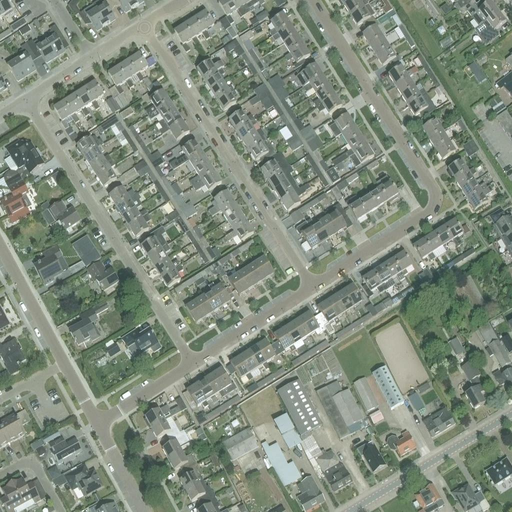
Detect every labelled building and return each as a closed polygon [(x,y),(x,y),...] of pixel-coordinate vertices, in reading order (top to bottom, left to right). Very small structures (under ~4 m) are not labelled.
[(0,0),(0,11),(3,17),(12,11),(8,3),(5,0),(0,0)] [(102,0),(93,6),(106,27),(116,21),(109,11),(114,8),(109,0),(102,0)] [(135,9),(128,0),(109,0),(114,8),(119,5),(125,15),(135,9)] [(128,0),(135,9),(144,3),(142,0),(128,0)] [(230,0),(225,0),(219,4),(227,17),(226,18),(231,26),(235,23),(230,17),(236,13),(238,12),(230,0)] [(245,0),(230,0),(238,12),(236,13),(241,19),(243,18),(251,13),(246,6),(248,5),(245,0)] [(245,0),(248,5),(246,6),(251,13),(253,12),(255,10),(251,4),(256,0),(245,0)] [(366,1),(361,4),(358,0),(354,0),(344,7),(350,17),(369,5),(366,1)] [(385,0),(384,0),(381,2),(385,9),(389,6),(385,0)] [(422,0),(436,18),(441,14),(431,0),(422,0)] [(458,10),(467,4),(464,0),(451,0),(455,5),(454,5),(458,10)] [(477,5),(476,5),(473,0),(468,5),(467,4),(458,10),(463,17),(468,13),(479,28),(479,27),(498,13),(493,6),(492,7),(490,4),(481,10),(477,5)] [(439,6),(443,12),(449,8),(445,2),(439,6)] [(365,28),(375,22),(373,18),(375,16),(369,5),(350,17),(357,27),(362,24),(365,28)] [(93,6),(78,15),(86,26),(90,23),(92,25),(97,33),(106,27),(93,6)] [(390,19),(391,18),(398,28),(402,26),(395,16),(393,11),(387,14),(390,19)] [(206,41),(210,39),(206,32),(214,27),(205,13),(195,19),(204,33),(202,34),(206,41)] [(479,28),(475,31),(487,46),(491,43),(500,36),(496,31),(505,24),(502,20),(503,20),(498,13),(479,27),(479,28)] [(272,38),(291,26),(284,16),(271,24),(275,30),(269,33),(272,38)] [(196,38),(202,34),(204,33),(195,19),(185,26),(193,40),(192,41),(196,48),(200,45),(196,38)] [(17,31),(27,25),(24,20),(14,26),(17,31)] [(368,33),(363,36),(369,47),(383,38),(376,28),(379,26),(376,21),(375,22),(365,28),(368,33)] [(65,53),(64,51),(69,48),(56,26),(50,30),(51,32),(48,35),(50,39),(45,42),(56,59),(65,53)] [(186,45),(192,41),(193,40),(185,26),(174,33),(183,46),(181,47),(186,54),(190,52),(186,45)] [(284,45),(297,36),(291,26),(272,38),(269,40),(272,45),(281,39),(284,45)] [(402,26),(398,28),(402,35),(406,33),(402,26)] [(31,31),(28,27),(19,33),(22,37),(31,31)] [(232,27),(226,31),(232,40),(238,37),(232,27)] [(442,27),(437,30),(440,36),(445,33),(442,27)] [(2,35),(5,39),(12,34),(9,30),(2,35)] [(243,44),(254,38),(251,32),(240,39),(243,44)] [(290,55),(304,46),(297,36),(284,45),(290,54),(290,55)] [(225,45),(232,41),(229,37),(222,41),(225,45)] [(376,57),(389,49),(383,38),(369,47),(376,57)] [(410,40),(406,42),(411,49),(414,47),(410,40)] [(37,41),(34,44),(32,41),(27,44),(36,60),(41,57),(46,65),(56,59),(45,42),(40,46),(37,41)] [(239,59),(241,57),(245,55),(240,47),(236,41),(226,48),(229,54),(234,51),(239,59)] [(31,63),(36,60),(27,44),(21,48),(23,51),(19,53),(22,57),(16,61),(27,77),(36,71),(31,63)] [(304,61),(310,57),(304,46),(290,55),(290,54),(285,58),(288,63),(293,60),(297,65),(294,67),(296,71),(306,64),(304,61)] [(255,63),(262,59),(255,48),(252,51),(248,53),(255,63)] [(399,57),(396,59),(389,49),(376,57),(382,67),(389,63),(392,68),(402,62),(399,57)] [(139,55),(129,61),(137,75),(136,76),(140,83),(144,80),(140,74),(148,68),(148,69),(156,64),(152,57),(144,63),(139,55)] [(248,68),(251,65),(245,55),(241,57),(248,68)] [(420,57),(416,59),(421,66),(425,63),(420,57)] [(266,71),(263,68),(266,66),(262,59),(255,63),(262,74),(266,71)] [(18,83),(27,77),(16,61),(7,67),(18,83)] [(129,61),(118,68),(127,82),(125,83),(129,90),(132,89),(135,95),(137,94),(137,93),(134,87),(129,80),(136,76),(137,75),(129,61)] [(405,74),(402,69),(405,67),(402,62),(392,68),(395,73),(388,77),(395,87),(408,79),(413,76),(410,71),(405,74)] [(221,63),(213,68),(210,63),(197,71),(204,81),(222,70),(224,68),(221,63)] [(474,64),(468,68),(479,85),(486,80),(474,64)] [(254,78),(258,75),(251,65),(248,68),(254,78)] [(316,66),(312,69),(309,65),(297,73),(300,77),(297,78),(303,89),(323,76),(316,66)] [(119,87),(125,83),(127,82),(118,68),(108,74),(116,87),(115,88),(119,96),(123,94),(119,87)] [(223,83),(220,78),(225,75),(222,70),(204,81),(210,92),(223,83)] [(429,70),(425,73),(429,79),(433,77),(433,76),(429,70)] [(511,98),(511,73),(497,85),(500,90),(503,87),(511,98)] [(271,88),(282,81),(278,76),(267,83),(271,88)] [(316,95),(329,87),(323,76),(303,89),(307,94),(313,90),(316,95)] [(433,77),(429,79),(434,86),(438,84),(433,77)] [(401,98),(415,89),(408,79),(395,87),(401,98)] [(279,90),(285,87),(282,81),(271,88),(274,94),(280,104),(284,101),(286,100),(279,90)] [(95,112),(99,109),(95,102),(103,97),(95,83),(85,90),(93,103),(91,105),(95,112)] [(231,87),(227,89),(223,83),(210,92),(217,102),(234,91),(231,87)] [(257,97),(268,90),(264,85),(253,92),(257,97)] [(322,105),(336,97),(329,87),(316,95),(319,100),(313,104),(317,109),(322,105)] [(424,91),(418,95),(415,89),(401,98),(408,108),(427,96),(424,91)] [(85,109),(91,105),(93,103),(85,90),(74,97),(83,110),(81,111),(85,118),(89,115),(85,109)] [(277,105),(271,96),(268,90),(257,97),(260,102),(267,98),(273,108),(277,105)] [(236,104),(232,98),(236,95),(234,91),(217,102),(223,112),(236,104)] [(148,117),(169,103),(163,93),(150,101),(153,107),(146,112),(148,117)] [(126,107),(120,96),(115,99),(121,110),(126,107)] [(428,110),(424,104),(430,101),(427,96),(408,108),(414,118),(428,110)] [(75,115),(81,111),(83,110),(74,97),(64,103),(72,117),(71,117),(73,121),(75,124),(79,122),(75,115)] [(329,116),(342,107),(336,97),(322,105),(317,109),(320,114),(326,110),(329,116)] [(120,110),(113,100),(112,98),(105,103),(113,115),(120,110)] [(287,113),(291,111),(284,101),(280,104),(287,113)] [(54,110),(53,110),(61,123),(60,123),(65,131),(72,142),(75,140),(76,140),(69,128),(65,121),(71,117),(72,117),(64,103),(54,110)] [(163,122),(176,114),(169,103),(148,117),(151,121),(159,116),(163,122)] [(501,103),(492,110),(496,116),(505,109),(501,103)] [(280,118),(284,116),(277,105),(273,108),(280,118)] [(444,118),(454,111),(451,106),(440,113),(444,118)] [(305,113),(311,121),(319,116),(314,107),(305,113)] [(123,121),(134,114),(130,108),(119,115),(123,121)] [(298,121),(291,111),(287,113),(294,124),(298,121)] [(499,124),(509,117),(506,112),(496,119),(499,124)] [(229,123),(228,125),(231,128),(232,129),(233,128),(236,132),(249,124),(249,123),(254,120),(251,115),(246,119),(242,113),(229,122),(230,123),(229,123)] [(162,137),(169,132),(183,124),(176,114),(163,122),(159,125),(162,130),(159,132),(162,137)] [(286,128),(290,126),(284,116),(280,118),(286,128)] [(355,127),(348,116),(329,128),(336,139),(341,135),(355,127)] [(502,129),(511,122),(511,121),(509,117),(499,124),(502,129)] [(109,130),(120,123),(116,118),(105,124),(97,129),(101,135),(109,130)] [(249,124),(236,132),(238,137),(237,138),(240,142),(241,142),(242,142),(255,134),(251,128),(257,124),(254,120),(249,123),(249,124)] [(310,127),(305,130),(299,120),(298,121),(294,124),(300,134),(303,139),(314,132),(310,127)] [(429,141),(442,133),(436,122),(422,131),(429,141)] [(463,134),(467,132),(460,122),(457,124),(463,134)] [(506,134),(511,130),(511,122),(502,129),(506,134)] [(176,143),(189,134),(183,124),(169,132),(176,143)] [(300,141),(296,136),(290,126),(286,128),(293,138),(286,143),(289,148),(300,141)] [(139,137),(135,131),(132,127),(128,129),(135,140),(139,137)] [(348,145),(361,137),(355,127),(341,135),(348,145)] [(475,136),(483,131),(480,127),(473,132),(475,136)] [(128,144),(131,142),(125,132),(121,134),(128,144)] [(312,141),(317,137),(314,132),(303,139),(307,144),(312,154),(316,152),(318,150),(312,141)] [(436,151),(449,143),(442,133),(429,141),(436,151)] [(264,136),(259,139),(255,134),(242,142),(249,153),(267,141),(264,136)] [(145,147),(143,144),(139,137),(135,140),(141,150),(145,147)] [(349,159),(368,147),(361,137),(348,145),(351,151),(346,154),(349,159)] [(90,139),(77,148),(78,149),(78,151),(80,154),(81,154),(84,158),(101,147),(103,146),(100,140),(98,142),(96,139),(95,138),(94,138),(93,138),(90,139)] [(267,141),(249,153),(255,163),(264,157),(267,162),(276,156),(275,154),(267,141)] [(293,153),(303,147),(300,141),(289,148),(293,153)] [(5,176),(4,180),(5,183),(9,190),(9,191),(23,183),(32,178),(29,174),(43,165),(30,145),(28,142),(26,142),(22,142),(20,143),(7,151),(11,157),(5,161),(12,172),(8,173),(7,174),(5,176)] [(134,154),(138,152),(131,142),(128,144),(134,154)] [(465,154),(466,153),(476,147),(473,142),(462,148),(465,154)] [(188,162),(201,153),(195,143),(182,151),(185,157),(177,162),(176,160),(169,165),(174,172),(180,167),(189,162),(188,162)] [(442,162),(455,153),(449,143),(436,151),(442,162)] [(103,160),(100,154),(104,152),(101,147),(84,158),(90,168),(103,160)] [(158,153),(151,157),(145,147),(141,150),(148,160),(151,165),(162,158),(158,153)] [(374,158),(368,147),(349,159),(356,169),(374,158)] [(485,162),(479,151),(476,147),(466,153),(469,159),(476,155),(482,164),(485,162)] [(319,164),(323,162),(316,152),(312,154),(319,164)] [(195,172),(208,164),(201,153),(188,162),(189,162),(195,172)] [(268,182),(290,168),(281,153),(280,153),(276,156),(267,162),(270,166),(261,172),(268,182)] [(312,169),(316,166),(309,156),(305,159),(312,169)] [(159,167),(165,164),(162,158),(151,165),(154,170),(160,180),(164,177),(159,167)] [(97,178),(110,170),(103,160),(90,168),(97,178)] [(137,174),(147,167),(144,162),(133,168),(137,174)] [(330,172),(329,172),(323,162),(319,164),(326,175),(330,172)] [(368,172),(379,166),(377,162),(366,169),(368,172)] [(488,175),(492,172),(485,162),(482,164),(488,175)] [(468,173),(467,173),(461,163),(448,171),(455,182),(468,173)] [(193,188),(214,174),(208,164),(195,172),(198,177),(190,182),(193,188)] [(318,179),(322,176),(316,166),(312,169),(318,179)] [(157,182),(151,173),(147,167),(137,174),(141,179),(148,175),(154,184),(157,182)] [(290,168),(268,182),(270,187),(269,189),(272,193),(274,193),(274,192),(293,180),(290,175),(294,173),(290,168)] [(358,179),(368,172),(366,169),(356,175),(358,179)] [(474,183),(471,178),(476,174),(473,169),(467,173),(468,173),(455,182),(461,192),(474,183)] [(104,189),(117,180),(110,170),(97,178),(104,189)] [(330,172),(326,175),(333,187),(341,182),(333,170),(330,172)] [(494,185),(498,182),(492,172),(488,175),(494,185)] [(58,173),(51,178),(58,188),(64,183),(58,173)] [(208,192),(221,184),(214,174),(193,188),(196,193),(205,187),(208,192)] [(348,185),(358,179),(356,175),(346,182),(348,185)] [(325,189),(329,187),(322,176),(318,179),(325,189)] [(171,188),(171,187),(164,177),(160,180),(167,190),(171,188)] [(398,196),(390,183),(387,178),(381,182),(376,185),(380,190),(381,192),(388,203),(398,196)] [(300,191),(299,190),(296,185),(293,180),(274,192),(281,203),(300,191)] [(159,195),(164,192),(157,182),(154,184),(153,185),(159,195)] [(504,193),(504,192),(498,182),(494,185),(500,195),(504,193)] [(27,191),(23,183),(9,191),(13,198),(1,204),(3,208),(0,209),(4,216),(6,214),(12,225),(30,215),(27,209),(31,207),(24,192),(27,191)] [(477,188),(475,184),(474,183),(461,192),(468,202),(488,189),(487,189),(484,184),(477,188)] [(183,194),(176,184),(171,187),(171,188),(167,190),(173,200),(177,197),(180,196),(183,194)] [(306,193),(305,192),(310,189),(308,185),(303,188),(299,190),(300,191),(281,203),(287,213),(300,205),(297,199),(306,193)] [(487,204),(484,198),(493,192),(490,187),(487,189),(488,189),(468,202),(474,212),(487,204)] [(343,199),(338,192),(336,188),(330,192),(337,203),(343,199)] [(126,195),(124,192),(122,189),(109,198),(116,208),(129,200),(135,196),(132,191),(126,195)] [(388,203),(381,192),(380,190),(369,197),(378,210),(388,203)] [(170,202),(164,192),(159,195),(166,205),(170,202)] [(122,219),(135,210),(142,206),(138,201),(140,200),(137,194),(135,196),(129,200),(116,208),(122,219)] [(220,212),(233,204),(227,194),(214,202),(217,207),(208,212),(212,217),(220,212)] [(316,201),(318,204),(327,199),(325,195),(316,201)] [(190,203),(186,206),(180,196),(177,197),(173,200),(180,210),(183,215),(194,208),(190,203)] [(367,216),(378,210),(369,197),(359,203),(356,198),(359,203),(367,216)] [(367,216),(359,203),(356,198),(345,204),(357,223),(367,216)] [(309,210),(318,204),(316,201),(307,206),(309,210)] [(68,214),(61,203),(49,211),(55,222),(57,220),(65,232),(80,223),(72,211),(68,214)] [(227,222),(240,214),(233,204),(220,212),(227,222)] [(347,231),(342,223),(348,220),(339,205),(325,214),(327,219),(337,235),(342,232),(344,233),(347,231)] [(301,215),(309,210),(307,206),(299,212),(301,215)] [(194,208),(183,215),(187,221),(197,214),(194,208)] [(145,211),(139,215),(135,210),(122,219),(129,229),(142,220),(148,216),(145,211)] [(500,211),(489,218),(490,218),(494,216),(499,225),(494,228),(501,240),(511,233),(511,219),(511,218),(506,220),(500,211)] [(169,224),(173,221),(179,217),(176,212),(166,219),(169,224)] [(296,226),(304,220),(299,212),(290,217),(292,221),(296,226)] [(233,233),(246,224),(240,214),(227,222),(233,233)] [(149,231),(145,225),(151,221),(148,216),(142,220),(129,229),(135,239),(149,231)] [(173,221),(177,227),(183,223),(179,217),(173,221)] [(319,224),(316,226),(311,219),(305,222),(306,223),(310,230),(320,246),(326,243),(328,244),(330,242),(329,240),(319,224)] [(338,236),(337,235),(327,219),(319,224),(329,240),(334,237),(336,239),(338,236)] [(462,245),(458,239),(463,235),(454,222),(444,229),(453,242),(457,248),(462,245)] [(296,229),(296,231),(300,237),(301,235),(306,243),(301,246),(306,253),(311,250),(311,252),(317,248),(319,250),(321,248),(320,246),(310,230),(306,223),(296,229)] [(228,243),(236,238),(240,243),(253,235),(246,224),(233,233),(225,238),(228,243)] [(466,226),(461,229),(465,235),(470,232),(466,226)] [(199,240),(202,238),(196,228),(192,230),(199,240)] [(167,246),(161,236),(165,234),(162,229),(145,239),(148,244),(141,248),(148,258),(167,246)] [(442,248),(453,242),(444,229),(434,235),(442,248)] [(191,245),(195,242),(189,232),(185,235),(191,245)] [(508,252),(511,249),(511,233),(501,240),(508,252)] [(432,255),(433,254),(442,248),(434,235),(424,242),(432,255)] [(75,245),(83,258),(80,260),(86,269),(101,260),(87,237),(75,245)] [(209,248),(203,238),(202,238),(199,240),(205,251),(209,248)] [(198,255),(202,253),(195,242),(191,245),(198,255)] [(243,247),(246,251),(254,246),(251,242),(243,247)] [(435,258),(433,254),(432,255),(424,242),(413,248),(422,261),(429,257),(431,261),(435,258)] [(167,260),(164,255),(170,251),(167,246),(148,258),(154,269),(167,260)] [(237,257),(246,251),(243,247),(234,253),(237,257)] [(47,261),(35,268),(43,283),(61,274),(54,260),(61,257),(56,248),(43,255),(47,261)] [(209,248),(205,251),(212,261),(216,258),(215,257),(209,248)] [(462,257),(465,261),(475,254),(473,250),(462,257)] [(202,253),(198,255),(204,266),(209,263),(202,253)] [(228,262),(237,257),(234,253),(226,258),(228,262)] [(408,274),(406,271),(412,268),(403,255),(393,261),(401,274),(402,274),(404,277),(408,274)] [(454,267),(465,261),(462,257),(452,263),(454,267)] [(220,267),(228,262),(226,258),(213,266),(216,270),(222,279),(226,276),(220,267)] [(176,261),(170,265),(167,260),(154,269),(161,279),(180,267),(176,261)] [(254,265),(264,281),(270,278),(271,279),(274,277),(263,260),(254,265)] [(405,279),(404,277),(402,274),(401,274),(393,261),(383,268),(391,281),(396,277),(400,282),(405,279)] [(444,274),(454,267),(452,263),(441,270),(444,274)] [(107,274),(100,264),(87,273),(93,283),(96,281),(103,293),(118,284),(111,272),(107,274)] [(265,283),(264,281),(254,265),(246,271),(256,287),(261,283),(263,285),(265,283)] [(216,270),(213,266),(209,269),(200,275),(202,278),(216,270)] [(180,281),(177,275),(183,271),(180,267),(161,279),(167,289),(180,281)] [(383,268),(373,274),(384,292),(394,286),(391,281),(383,268)] [(441,270),(432,275),(428,269),(423,272),(424,273),(423,274),(429,283),(434,280),(444,274),(441,270)] [(257,288),(256,287),(246,271),(237,276),(247,292),(253,289),(255,290),(257,288)] [(237,276),(233,279),(230,273),(226,275),(230,281),(229,282),(239,298),(244,294),(246,296),(248,294),(247,292),(237,276)] [(380,295),(384,292),(373,274),(362,281),(371,294),(377,290),(380,295)] [(424,286),(429,283),(423,274),(419,277),(422,282),(411,289),(413,293),(424,286)] [(194,284),(202,278),(200,275),(191,280),(194,284)] [(452,286),(469,317),(487,308),(470,276),(452,286)] [(185,290),(194,284),(191,280),(182,286),(185,290)] [(220,287),(216,290),(213,285),(208,287),(211,292),(222,309),(227,305),(229,307),(231,305),(220,287)] [(177,295),(185,290),(182,286),(174,291),(177,295)] [(343,293),(355,309),(363,304),(352,287),(346,291),(345,289),(342,292),(343,293)] [(403,300),(413,293),(411,289),(400,296),(403,300)] [(223,310),(222,309),(211,292),(203,298),(213,314),(219,310),(221,312),(223,310)] [(346,315),(355,309),(343,293),(338,297),(336,294),(334,297),(335,298),(346,315)] [(393,306),(403,300),(400,296),(390,302),(393,306)] [(214,315),(213,314),(203,298),(194,303),(205,319),(210,316),(212,318),(214,315)] [(338,320),(346,315),(335,298),(329,302),(328,300),(326,302),(326,303),(338,320)] [(206,321),(205,319),(194,303),(185,309),(196,325),(202,321),(204,323),(206,321)] [(340,324),(338,320),(326,303),(321,307),(319,305),(317,308),(322,314),(317,317),(326,332),(329,336),(334,332),(331,327),(335,324),(337,326),(340,324)] [(382,304),(374,309),(375,310),(374,311),(378,316),(378,315),(383,313),(386,310),(382,304)] [(96,317),(109,310),(106,305),(99,308),(98,308),(80,318),(84,323),(70,331),(79,346),(90,340),(92,343),(101,338),(94,326),(92,328),(91,326),(98,321),(96,317)] [(374,311),(375,310),(374,309),(372,305),(366,308),(370,315),(362,320),(365,324),(378,316),(374,311)] [(0,330),(8,326),(0,310),(0,330)] [(317,317),(312,320),(309,315),(303,318),(301,317),(299,319),(300,320),(311,337),(315,334),(317,337),(326,332),(317,317)] [(302,342),(311,337),(300,320),(294,324),(293,322),(291,324),(291,326),(302,342)] [(356,329),(365,324),(362,320),(353,325),(356,329)] [(488,324),(478,330),(488,348),(489,347),(502,370),(506,367),(510,373),(502,377),(499,372),(492,375),(500,388),(505,385),(509,391),(511,389),(511,371),(511,370),(511,367),(510,364),(497,342),(498,342),(488,324)] [(348,335),(356,329),(353,325),(345,330),(348,335)] [(293,348),(294,347),(302,342),(291,326),(286,329),(284,327),(282,330),(283,331),(293,348)] [(296,351),(294,347),(293,348),(283,331),(277,334),(276,333),(273,335),(278,343),(273,346),(280,355),(284,353),(290,350),(292,353),(296,351)] [(135,333),(122,341),(128,350),(134,346),(140,356),(151,349),(154,354),(161,350),(149,332),(139,339),(135,333)] [(509,355),(511,352),(511,343),(508,337),(501,341),(509,355)] [(449,344),(456,357),(463,353),(464,355),(467,354),(464,348),(462,349),(457,339),(449,344)] [(0,344),(0,357),(6,368),(11,377),(21,371),(19,367),(21,366),(20,365),(26,362),(20,351),(22,351),(20,347),(18,347),(15,341),(2,348),(0,344)] [(318,347),(320,351),(329,346),(326,342),(318,347)] [(273,346),(269,348),(265,343),(259,346),(257,344),(255,347),(256,349),(267,365),(276,359),(276,358),(280,355),(273,346)] [(114,346),(105,352),(110,359),(119,354),(114,346)] [(311,357),(320,351),(318,347),(309,353),(311,357)] [(268,366),(267,365),(256,349),(250,352),(249,350),(247,352),(248,354),(258,370),(263,367),(264,369),(268,366)] [(302,363),(311,357),(309,353),(300,358),(302,363)] [(249,375),(250,375),(258,370),(248,354),(242,357),(240,355),(238,358),(239,359),(249,375)] [(294,368),(302,363),(300,358),(291,364),(294,368)] [(253,380),(250,375),(249,375),(239,359),(233,363),(232,360),(229,363),(241,381),(246,378),(249,382),(253,380)] [(480,395),(481,394),(485,392),(482,386),(481,386),(477,379),(480,377),(472,362),(461,369),(469,383),(470,383),(472,387),(470,389),(472,392),(465,396),(473,411),(485,404),(480,395)] [(391,411),(404,404),(385,368),(372,375),(391,411)] [(214,372),(212,375),(212,376),(226,397),(227,398),(237,391),(234,385),(232,386),(221,370),(216,374),(214,372)] [(274,375),(276,379),(285,374),(282,370),(274,375)] [(267,385),(276,379),(274,375),(265,381),(267,385)] [(206,378),(203,380),(204,381),(214,398),(219,395),(222,399),(226,397),(212,376),(207,379),(206,378)] [(367,412),(379,407),(365,379),(353,385),(367,412)] [(218,403),(214,398),(204,381),(199,385),(197,383),(195,385),(196,387),(206,403),(211,400),(214,405),(218,403)] [(258,390),(267,385),(265,381),(256,386),(258,390)] [(320,453),(309,433),(322,426),(299,382),(277,393),(303,442),(300,444),(309,461),(314,458),(323,474),(325,478),(334,493),(352,483),(343,468),(339,465),(331,452),(326,455),(324,451),(320,453)] [(318,393),(316,394),(340,441),(342,440),(348,437),(367,428),(348,391),(342,394),(337,383),(318,393)] [(250,395),(258,390),(256,386),(247,391),(250,395)] [(208,407),(206,403),(196,387),(190,390),(189,389),(186,391),(197,409),(202,405),(205,409),(208,407)] [(424,408),(416,394),(409,398),(416,412),(424,408)] [(230,403),(232,406),(241,401),(238,397),(230,403)] [(180,399),(175,402),(178,408),(181,413),(187,410),(180,399)] [(223,412),(232,406),(230,403),(221,408),(223,412)] [(159,411),(146,418),(151,429),(171,419),(181,413),(178,408),(170,412),(167,407),(159,411)] [(215,417),(223,412),(221,408),(212,414),(215,417)] [(455,426),(447,412),(445,409),(422,423),(432,439),(455,426)] [(369,425),(381,419),(377,411),(365,416),(369,425)] [(21,428),(31,423),(25,412),(15,417),(21,428)] [(201,415),(195,419),(200,427),(202,425),(206,423),(215,417),(212,414),(204,419),(201,415)] [(21,428),(15,417),(15,416),(7,420),(17,440),(26,436),(21,428)] [(274,423),(289,450),(302,443),(286,416),(274,423)] [(171,419),(151,429),(157,440),(166,435),(169,440),(180,434),(171,419)] [(0,427),(9,445),(17,440),(7,420),(0,423),(0,427)] [(0,446),(1,449),(9,445),(0,427),(0,446)] [(198,431),(195,432),(198,438),(197,439),(200,444),(206,441),(203,435),(200,430),(198,431)] [(249,430),(222,444),(232,462),(258,448),(249,430)] [(179,448),(185,445),(190,442),(184,432),(182,433),(180,434),(169,440),(172,445),(163,450),(168,461),(182,453),(179,448)] [(394,452),(396,451),(400,458),(416,449),(407,433),(401,436),(403,440),(399,442),(397,439),(392,437),(387,440),(386,445),(390,451),(394,452)] [(64,465),(68,463),(75,459),(74,457),(82,453),(74,439),(65,444),(62,439),(49,446),(52,451),(50,452),(58,466),(64,463),(64,465)] [(261,446),(275,474),(280,484),(282,488),(301,479),(298,474),(293,464),(288,467),(277,444),(271,448),(270,446),(269,447),(267,443),(261,446)] [(363,447),(355,452),(359,459),(361,458),(370,475),(383,468),(373,450),(367,453),(363,447)] [(42,448),(36,451),(39,458),(44,455),(44,452),(42,448)] [(183,474),(197,466),(192,455),(185,458),(182,453),(168,461),(174,472),(180,469),(183,474)] [(486,473),(485,473),(486,474),(494,487),(511,477),(511,478),(511,470),(506,461),(506,460),(505,461),(486,473)] [(204,483),(201,478),(203,476),(197,466),(183,474),(186,479),(180,482),(186,492),(204,483)] [(79,489),(83,498),(103,487),(94,472),(82,478),(78,471),(65,478),(64,475),(52,481),(55,488),(67,481),(73,492),(79,489)] [(304,511),(308,511),(325,503),(311,479),(301,484),(307,493),(297,499),(304,511)] [(33,501),(35,505),(41,502),(31,483),(26,486),(22,480),(12,486),(23,506),(33,501)] [(209,487),(207,488),(204,483),(186,492),(192,503),(197,500),(200,505),(215,497),(209,487)] [(14,511),(23,506),(12,486),(2,491),(6,498),(1,501),(6,511),(14,511)] [(436,510),(443,506),(432,487),(414,497),(421,511),(429,511),(428,508),(433,505),(436,510)] [(458,491),(451,495),(456,502),(457,501),(463,511),(479,511),(481,511),(482,511),(484,511),(489,509),(482,497),(475,500),(467,487),(459,492),(458,491)] [(219,511),(218,509),(220,508),(215,497),(200,505),(203,510),(199,511),(219,511)]
